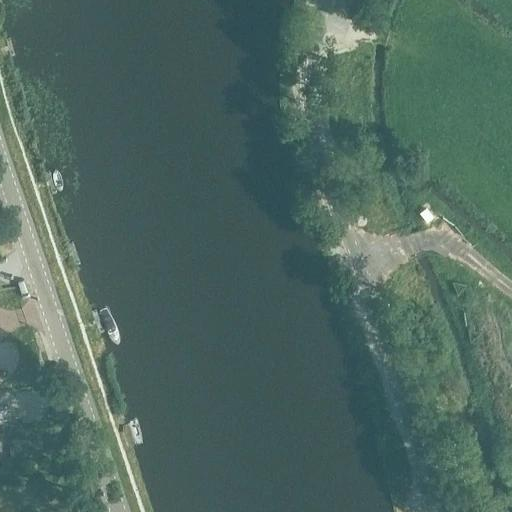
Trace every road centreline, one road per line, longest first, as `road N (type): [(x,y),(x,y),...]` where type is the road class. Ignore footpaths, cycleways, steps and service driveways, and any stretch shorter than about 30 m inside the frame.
road 1 (unclassified): [(437,511),(321,122),(316,77),(330,0)]
road 2 (tertiary): [(122,511),(0,164)]
road 3 (track): [(503,111),(391,42),(322,20)]
